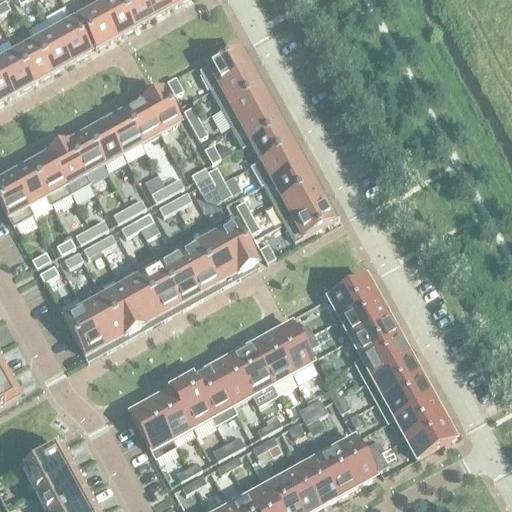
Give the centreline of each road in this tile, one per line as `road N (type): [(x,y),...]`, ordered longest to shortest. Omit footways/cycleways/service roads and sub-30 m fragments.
road 1 (residential): [(240,0),(490,455)]
road 2 (residential): [(63,387),(247,288),(261,294),(271,315),(262,333),(94,423)]
road 3 (residential): [(0,117),(109,57),(128,62),(137,89),(0,169)]
road 4 (residential): [(0,277),(63,387)]
